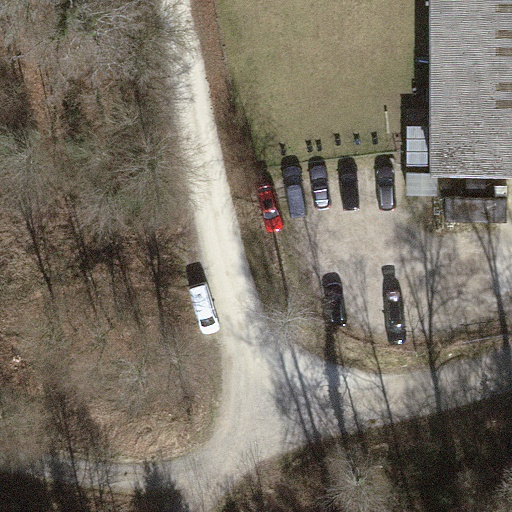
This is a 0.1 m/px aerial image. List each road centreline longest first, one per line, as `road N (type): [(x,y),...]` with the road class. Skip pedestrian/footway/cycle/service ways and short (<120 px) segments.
road 1 (track): [(259,444),(170,0)]
road 2 (track): [(259,444),(511,352)]
road 3 (track): [(0,457),(185,505)]
